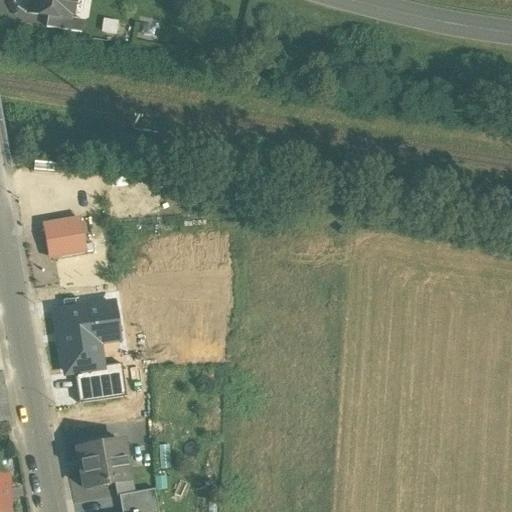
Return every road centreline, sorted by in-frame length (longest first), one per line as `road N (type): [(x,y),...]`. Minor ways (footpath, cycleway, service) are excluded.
road 1 (track): [(0,183),(23,173),(73,171),(511,242)]
road 2 (tertiary): [(56,511),(0,217)]
road 3 (tertiary): [(511,34),(345,0)]
